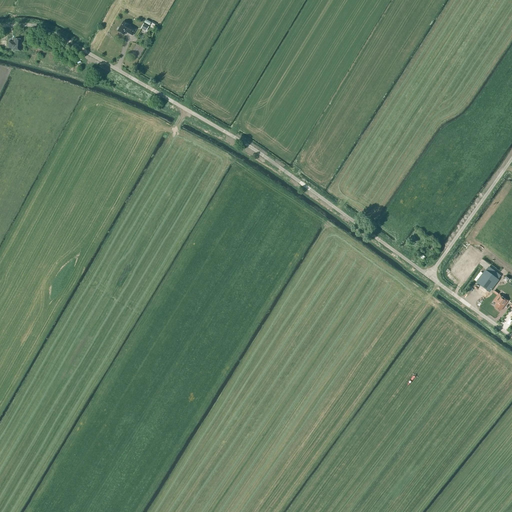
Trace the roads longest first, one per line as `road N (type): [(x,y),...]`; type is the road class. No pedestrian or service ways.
road 1 (unclassified): [(430,278),(250,148),(67,42),(42,30),(0,27)]
road 2 (unclassified): [(430,278),(511,161)]
